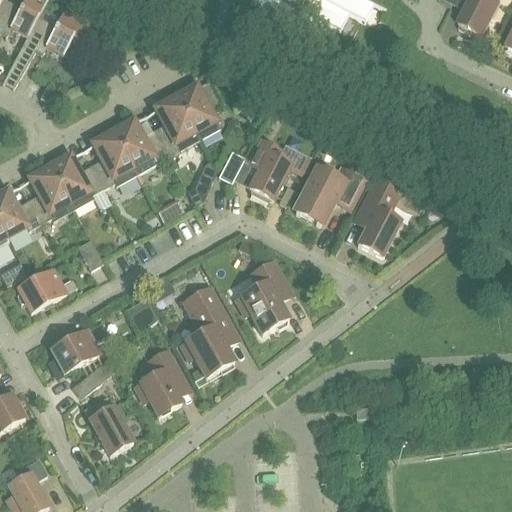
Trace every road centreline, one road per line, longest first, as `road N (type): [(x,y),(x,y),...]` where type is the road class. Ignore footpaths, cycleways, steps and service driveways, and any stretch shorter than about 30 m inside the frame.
road 1 (residential): [(11,345),(218,216),(313,255),(369,301)]
road 2 (residential): [(106,511),(369,301)]
road 3 (unclassified): [(139,511),(293,401)]
road 4 (residential): [(98,511),(11,345)]
road 5 (residential): [(511,88),(428,46),(417,0)]
road 6 (residential): [(52,145),(111,113),(152,77)]
